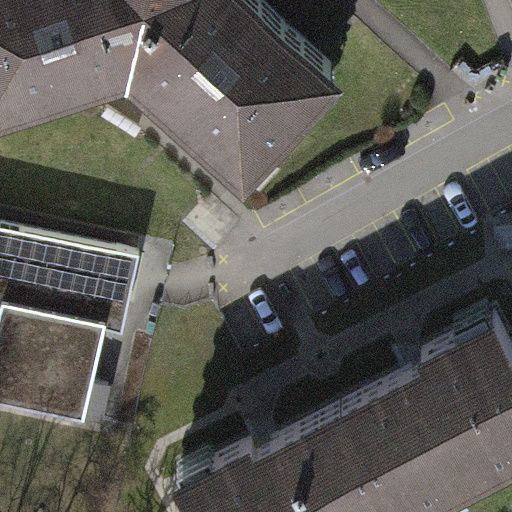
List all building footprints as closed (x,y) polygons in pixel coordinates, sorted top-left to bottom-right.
[(127,0),(0,0),(0,95),(108,62),(101,41),(136,31),(127,0)] [(127,0),(136,31),(139,39),(166,64),(153,78),(246,163),(289,116),(339,62),(271,0),(127,0)] [(140,259),(0,229),(0,403),(83,421),(102,333),(123,337),(140,259)] [(404,491),(511,434),(511,327),(492,290),(429,323),(435,335),(346,381),(404,491)] [(220,511),(363,511),(404,491),(346,381),(253,430),(247,419),(187,450),(220,511)]
